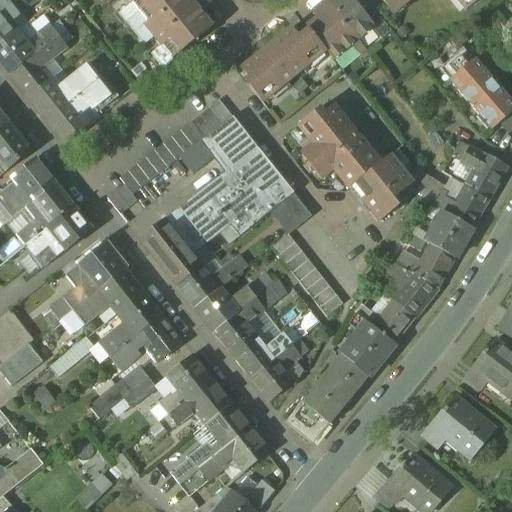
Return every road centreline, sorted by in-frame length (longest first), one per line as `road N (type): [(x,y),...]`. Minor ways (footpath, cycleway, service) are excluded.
road 1 (residential): [(71,183),(319,486)]
road 2 (residential): [(511,228),(319,486)]
road 3 (residential): [(209,73),(335,224)]
road 4 (residential): [(209,73),(71,183)]
